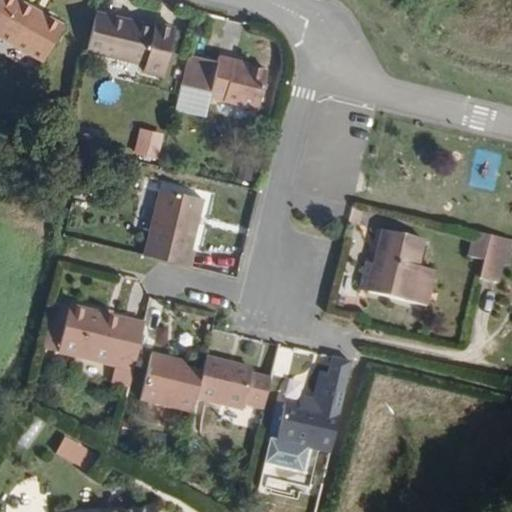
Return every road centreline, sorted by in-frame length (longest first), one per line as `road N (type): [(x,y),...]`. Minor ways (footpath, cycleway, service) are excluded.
road 1 (residential): [(323,46),(259,305),(320,340)]
road 2 (residential): [(323,46),(352,80),(374,91),(511,127)]
